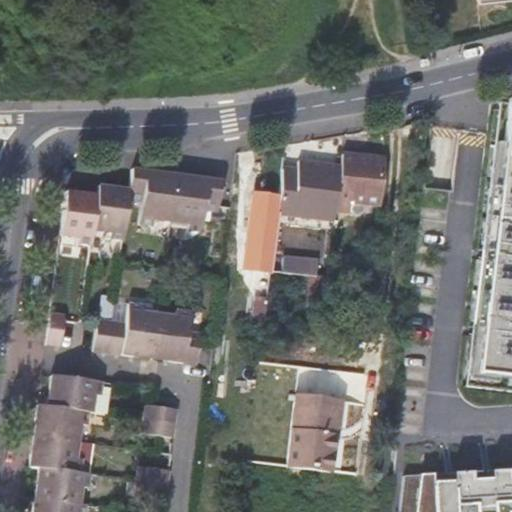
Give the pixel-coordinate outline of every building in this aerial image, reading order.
[(511,104),(505,104),(498,103),(467,388),(511,392),(511,104)] [(334,200),(334,207),(350,209),(351,199),(378,202),(381,160),(340,155),(339,168),(334,200)] [(297,196),(334,200),(339,168),(301,163),(299,172),(281,170),(278,196),(277,202),(295,204),(297,196)] [(127,201),(139,203),(144,172),(131,171),(128,190),(127,201)] [(144,172),(139,203),(136,227),(150,228),(151,221),(168,223),(174,176),(144,172)] [(174,176),(168,223),(184,225),(184,232),(198,234),(200,211),(204,180),(174,176)] [(204,180),(200,211),(215,213),(219,182),(204,180)] [(108,239),(121,241),(127,201),(128,190),(97,186),(96,196),(91,231),(109,232),(108,239)] [(65,191),(59,236),(77,239),(76,245),(89,247),(91,231),(96,196),(65,191)] [(243,269),(269,272),(277,202),(278,196),(252,193),(250,213),(243,213),(242,227),(248,229),(243,269)] [(294,260),(292,274),(308,275),(325,277),(327,263),(294,260)] [(372,267),(327,263),(325,277),(328,277),(371,281),(372,267)] [(163,269),(148,267),(146,279),(161,280),(163,269)] [(325,307),(328,277),(325,277),(308,275),(304,304),(325,307)] [(263,322),(266,295),(253,294),(250,320),(263,322)] [(100,296),(96,321),(110,322),(113,301),(114,297),(100,296)] [(113,301),(110,322),(123,324),(126,303),(113,301)] [(126,303),(123,324),(119,355),(151,359),(157,314),(138,312),(139,305),(126,303)] [(183,363),(187,333),(189,311),(177,310),(175,316),(157,314),(151,359),(167,361),(183,363)] [(60,341),(63,322),(63,316),(49,314),(44,345),(59,347),(60,341)] [(96,321),(95,326),(93,343),(92,351),(106,353),(110,322),(96,321)] [(119,355),(123,324),(110,322),(106,353),(119,355)] [(199,334),(187,333),(183,363),(196,364),(199,340),(199,334)] [(51,376),(47,407),(87,412),(107,415),(110,390),(101,390),(102,382),(51,376)] [(327,436),(330,403),(291,398),(284,466),(328,471),(332,439),(332,436),(327,436)] [(340,404),(330,403),(327,436),(332,436),(332,439),(336,440),(340,404)] [(85,425),(87,412),(47,407),(36,406),(31,436),(76,443),(79,424),(85,425)] [(145,406),(144,419),(173,423),(175,410),(151,406),(145,406)] [(173,423),(144,419),(142,433),(172,438),(173,423)] [(74,461),(76,443),(31,436),(27,467),(38,469),(79,474),(80,462),(74,461)] [(137,468),(135,481),(166,485),(168,471),(166,471),(137,468)] [(38,469),(34,499),(79,505),(80,486),(81,487),(87,487),(89,475),(79,474),(38,469)] [(511,511),(511,470),(402,477),(398,511),(511,511)] [(166,485),(135,481),(133,496),(164,500),(166,485)] [(34,499),(31,511),(83,511),(84,506),(79,505),(34,499)]
